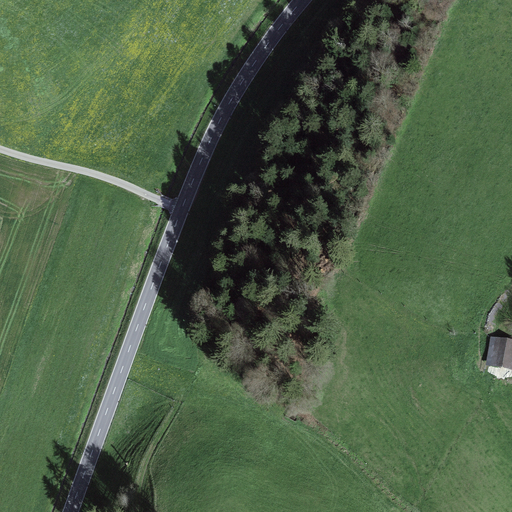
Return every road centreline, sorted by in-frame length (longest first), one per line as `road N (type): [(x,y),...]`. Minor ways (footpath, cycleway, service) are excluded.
road 1 (secondary): [(302,0),(241,82),(203,154),(70,511)]
road 2 (track): [(136,511),(144,463),(181,385),(171,369),(128,351)]
road 3 (track): [(511,436),(468,362),(473,331),(497,290),(511,282)]
